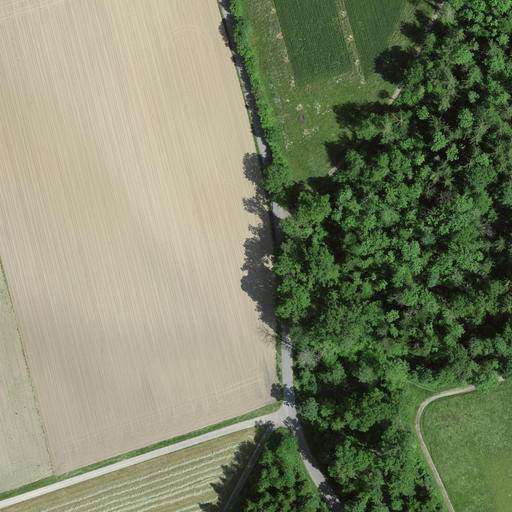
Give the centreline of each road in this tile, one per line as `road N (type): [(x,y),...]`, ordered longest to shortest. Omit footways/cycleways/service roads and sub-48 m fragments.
road 1 (tertiary): [(222,0),(282,242),(289,410),(340,511)]
road 2 (track): [(289,410),(0,505)]
road 3 (track): [(282,242),(385,113),(444,0)]
road 4 (track): [(454,511),(419,413),(440,395),(511,375)]
road 5 (track): [(225,511),(289,410)]
